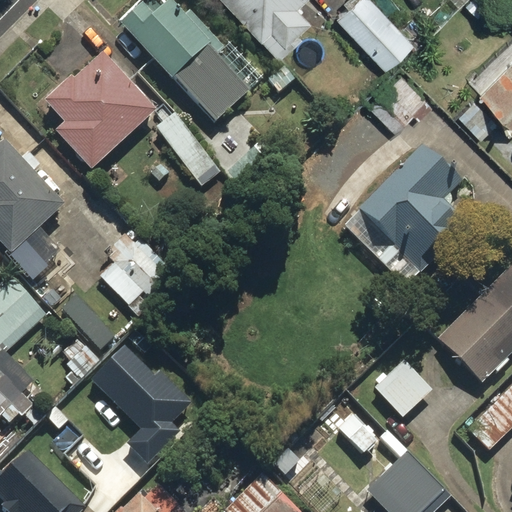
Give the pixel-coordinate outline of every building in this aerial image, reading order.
[(224,52),(171,0),(139,0),(111,28),(123,40),(119,43),(209,134),(253,91),(219,57),(224,52)] [(208,0),(253,45),(263,35),(280,51),(308,23),(292,8),(300,0),(208,0)] [(405,45),(363,0),(338,0),(323,15),(376,72),(405,45)] [(511,35),(463,85),(473,95),(466,101),(506,141),(511,134),(511,35)] [(56,132),(46,141),(81,181),(152,118),(98,57),(37,111),(56,132)] [(412,124),(429,107),(397,75),(363,108),(391,136),(408,119),(412,124)] [(172,118),(151,135),(198,193),(219,176),(172,118)] [(0,152),(0,262),(3,265),(58,214),(0,152)] [(260,164),(249,152),(212,186),(224,198),(260,164)] [(443,202),(455,189),(414,152),(339,232),(402,291),(466,223),(443,202)] [(120,238),(100,259),(108,267),(93,282),(125,312),(159,275),(120,238)] [(26,248),(4,267),(31,299),(53,281),(26,248)] [(511,264),(430,347),(476,393),(511,357),(511,264)] [(0,288),(0,359),(44,317),(9,280),(0,288)] [(123,344),(89,377),(139,429),(125,442),(147,464),(181,431),(173,422),(192,403),(158,369),(153,374),(123,344)] [(397,425),(427,397),(399,366),(369,394),(397,425)] [(485,458),(511,429),(511,389),(511,388),(464,437),(485,458)] [(0,420),(8,412),(0,403),(0,420)] [(375,442),(351,418),(334,434),(358,459),(375,442)] [(0,482),(11,494),(0,505),(0,511),(77,511),(81,509),(25,453),(0,477),(0,482)] [(360,497),(374,511),(436,511),(446,502),(401,456),(360,497)] [(280,511),(251,483),(221,511),(280,511)] [(175,511),(150,485),(121,511),(175,511)]
